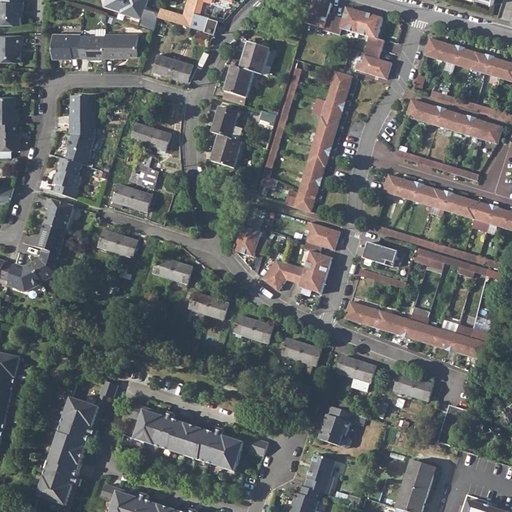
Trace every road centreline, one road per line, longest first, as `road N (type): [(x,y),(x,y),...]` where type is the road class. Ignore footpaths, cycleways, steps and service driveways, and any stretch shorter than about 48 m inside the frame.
road 1 (residential): [(101,467),(130,388),(282,436)]
road 2 (residential): [(0,236),(17,232),(50,121),(50,79)]
road 3 (residential): [(362,158),(353,238),(324,326)]
road 4 (residential): [(324,326),(471,385)]
road 5 (residential): [(420,12),(400,82),(362,158)]
road 6 (residential): [(195,100),(190,165),(221,249)]
road 7 (residential): [(101,467),(244,511)]
road 8 (residential): [(50,79),(137,81),(195,100)]
road 9 (residential): [(362,158),(492,196)]
road 10 (residential): [(221,249),(270,301),(324,326)]
road 11 (residential): [(259,0),(224,38),(195,100)]
